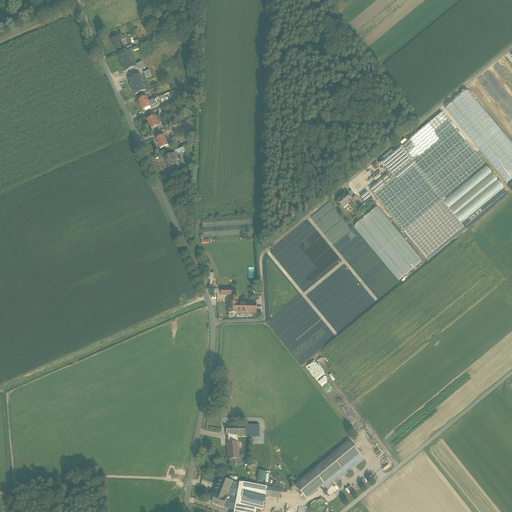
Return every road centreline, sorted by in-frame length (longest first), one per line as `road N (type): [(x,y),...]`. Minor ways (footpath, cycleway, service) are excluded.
road 1 (unclassified): [(77,2),(211,308),(185,511)]
road 2 (track): [(511,47),(259,256),(263,320),(213,322)]
road 3 (track): [(259,256),(267,78),(356,0)]
road 4 (track): [(207,296),(0,387)]
road 5 (track): [(511,372),(343,511)]
